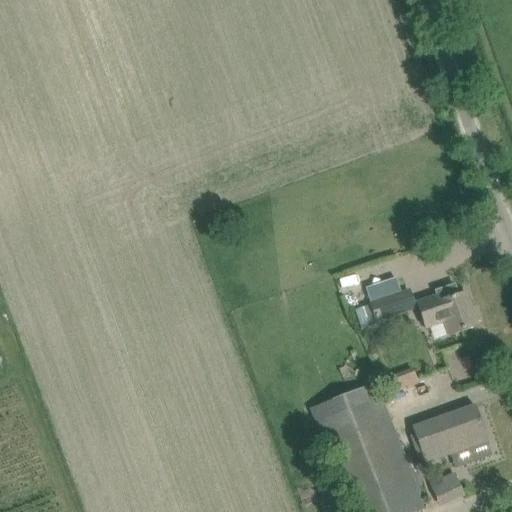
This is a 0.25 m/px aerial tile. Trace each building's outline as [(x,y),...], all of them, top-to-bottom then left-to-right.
[(435,298),(418,304),(426,328),(445,321),(450,336),(477,327),(476,323),(481,321),(476,307),(471,309),(466,294),(457,297),(454,286),(437,292),(438,297),(435,298)] [(378,324),(376,320),(414,307),(409,292),(371,305),(372,306),(354,311),(361,330),(378,324)] [(413,373),(392,379),(396,391),(417,384),(413,373)] [(349,511),(417,511),(423,510),(374,385),(310,409),(349,511)] [(475,407),(413,429),(425,463),(487,441),(475,407)] [(454,474),(443,479),(453,501),(464,497),(454,474)]
